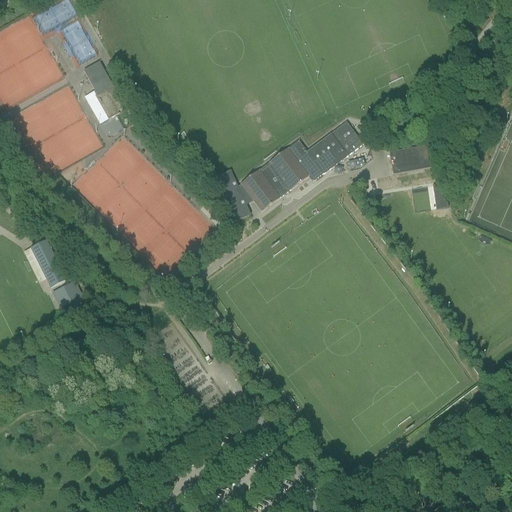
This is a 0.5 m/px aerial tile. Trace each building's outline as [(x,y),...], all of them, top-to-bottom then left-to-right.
[(77,28),(62,35),(74,58),(79,55),(72,43),(82,38),(77,28)] [(99,64),(84,73),(97,96),(95,97),(108,121),(119,116),(117,113),(125,109),(130,106),(124,94),(118,97),(99,64)] [(335,132),(307,154),(298,142),(248,180),(241,185),(242,188),(238,190),(230,172),(215,179),(227,205),(235,224),(239,222),(251,216),(246,205),(253,202),(262,214),(280,200),(290,192),(309,179),(310,181),(311,182),(311,181),(315,181),(315,182),(315,181),(323,176),(324,176),(363,146),(348,126),(346,123),(335,132)] [(438,168),(433,146),(389,154),(393,176),(438,168)] [(433,187),(436,211),(448,209),(445,185),(433,187)] [(60,268),(66,265),(62,259),(56,262),(46,242),(31,250),(51,290),(67,282),(60,268)] [(82,299),(75,283),(53,294),(61,310),(71,305),(78,320),(86,316),(79,301),(82,299)]
